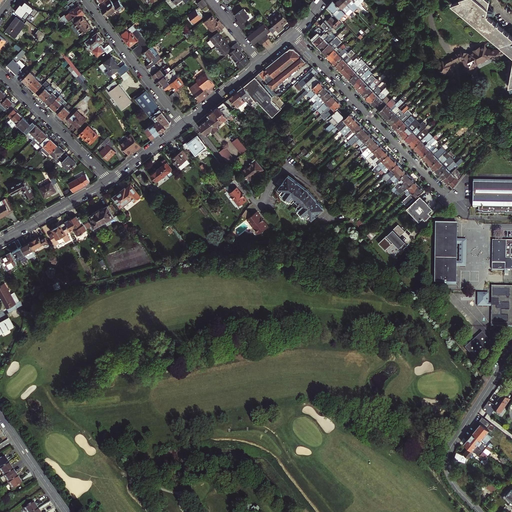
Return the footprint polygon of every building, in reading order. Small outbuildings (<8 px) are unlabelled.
[(61,17),(66,23),(71,19),(77,14),(83,10),(79,5),(77,7),(74,2),(76,1),(75,0),(69,0),(68,1),(64,4),(70,12),(67,15),(66,14),(61,17)] [(102,9),(107,16),(118,8),(120,11),(125,7),(119,0),(114,4),(111,0),(107,0),(103,3),(105,7),(102,9)] [(165,0),(172,8),(177,5),(176,5),(182,0),(183,0),(185,3),(188,0),(165,0)] [(346,12),(336,2),(334,0),(332,0),(328,6),(339,18),(346,12)] [(354,11),(343,0),(338,0),(336,2),(346,12),(349,16),(354,11)] [(343,0),(354,11),(359,6),(357,5),(355,2),(352,0),(343,0)] [(511,36),(509,34),(510,33),(508,33),(504,30),(504,28),(503,29),(499,25),(499,24),(498,24),(493,20),(494,19),(492,19),(488,16),(488,15),(487,15),(490,1),(488,0),(461,0),(452,3),(507,49),(500,52),(500,50),(486,49),(484,46),(481,48),(480,46),(473,49),(474,51),(470,53),(471,54),(469,55),(468,53),(466,53),(466,52),(463,51),(463,52),(461,51),(457,53),(458,54),(456,55),(458,58),(460,58),(460,59),(462,58),(463,59),(466,66),(465,69),(471,72),(476,64),(490,57),(500,58),(500,56),(510,51),(511,52),(511,72),(509,86),(511,84),(511,36)] [(39,11),(26,1),(23,5),(21,4),(15,11),(26,20),(31,13),(34,16),(39,11)] [(196,9),(188,15),(195,24),(202,17),(196,9)] [(83,10),(77,14),(80,19),(83,16),(86,14),(83,10)] [(239,20),(236,23),(243,30),(249,25),(246,22),(251,18),(244,10),(236,16),(239,20)] [(281,12),(269,21),(278,33),(284,28),(281,25),(288,20),(281,12)] [(80,19),(77,14),(71,19),(75,23),(74,24),(83,35),(92,28),(83,16),(80,19)] [(204,22),(212,32),(217,29),(222,24),(219,20),(217,22),(212,16),(204,22)] [(260,17),(251,23),(261,35),(265,32),(262,28),(266,25),(260,17)] [(342,23),(337,17),(335,20),(333,18),(332,19),(331,18),(328,20),(328,21),(336,29),(342,23)] [(25,24),(17,18),(11,24),(12,25),(11,26),(10,25),(5,31),(14,38),(19,30),(20,31),(25,24)] [(333,30),(326,23),(325,21),(321,24),(317,19),(316,21),(315,22),(318,26),(316,29),(318,32),(312,37),(312,39),(317,45),(324,38),(329,34),(333,30)] [(328,21),(326,23),(333,30),(334,31),(336,29),(328,21)] [(261,35),(251,23),(249,25),(243,30),(248,37),(249,38),(254,34),(257,38),(261,35)] [(129,28),(123,33),(126,37),(124,38),(131,47),(139,40),(141,44),(133,50),(139,57),(143,53),(150,47),(151,47),(136,26),(134,24),(129,28)] [(120,30),(123,33),(129,28),(126,25),(120,30)] [(37,40),(37,39),(39,41),(42,38),(45,35),(39,30),(34,36),(36,38),(36,39),(37,40)] [(218,32),(210,38),(216,46),(224,40),(218,32)] [(103,41),(97,33),(86,42),(92,50),(93,49),(98,56),(102,52),(103,53),(106,50),(101,44),(99,46),(98,45),(99,44),(103,41)] [(317,45),(322,50),(334,39),(331,36),(326,40),(324,38),(317,45)] [(334,39),(322,50),(327,55),(334,49),(335,48),(339,44),(334,38),(334,39)] [(230,48),(224,40),(216,46),(223,54),(227,51),(229,53),(239,46),(237,43),(230,48)] [(150,61),(145,65),(148,69),(154,64),(157,62),(154,59),(159,55),(152,46),(151,47),(150,47),(143,53),(150,61)] [(239,46),(229,53),(237,63),(236,64),(240,68),(249,61),(245,57),(240,51),(242,50),(239,46)] [(327,55),(332,60),(336,57),(335,56),(338,53),(339,53),(343,49),(340,46),(336,50),(334,49),(327,55)] [(274,87),(302,64),(303,63),(306,60),(295,48),(291,48),(290,48),(267,67),(275,77),(268,83),(272,88),(274,87)] [(336,64),(343,58),(341,56),(345,52),(343,49),(339,53),(338,53),(335,56),(336,57),(332,60),(336,64)] [(336,64),(341,69),(348,62),(346,61),(349,57),(355,52),(352,49),(347,54),(343,58),(336,64)] [(17,55),(8,64),(17,73),(25,65),(19,60),(21,58),(17,55)] [(81,74),(66,55),(63,56),(64,57),(66,60),(71,66),(74,70),(79,76),(81,74)] [(119,68),(112,58),(104,64),(110,71),(106,74),(109,77),(118,70),(122,76),(127,71),(129,69),(125,64),(119,68)] [(348,62),(341,69),(344,73),(348,70),(349,71),(352,67),(360,59),(361,59),(360,58),(358,59),(357,58),(353,61),(350,65),(348,62)] [(348,70),(344,73),(345,74),(349,78),(360,69),(357,66),(360,63),(362,62),(360,59),(352,67),(349,71),(348,70)] [(450,66),(448,65),(449,63),(447,60),(446,60),(444,63),(443,62),(437,70),(444,74),(450,66)] [(360,69),(349,78),(354,83),(358,80),(356,79),(360,76),(369,68),(370,67),(366,63),(363,66),(360,69)] [(157,81),(172,70),(169,67),(168,68),(166,65),(159,70),(154,64),(148,69),(157,81)] [(260,73),(268,83),(275,77),(267,67),(260,73)] [(306,76),(300,82),(298,80),(280,97),(285,104),(300,90),(299,89),(307,82),(315,74),(317,72),(312,67),(306,73),(306,74),(305,75),(306,76)] [(373,73),(369,68),(360,76),(356,79),(358,80),(354,83),(358,88),(373,73)] [(164,89),(170,85),(168,82),(171,79),(169,77),(172,75),(172,74),(175,72),(173,69),(172,70),(157,81),(164,89)] [(23,79),(28,84),(36,77),(37,76),(31,71),(23,79)] [(122,76),(121,76),(125,80),(130,76),(127,71),(122,76)] [(196,80),(197,81),(204,89),(207,87),(209,85),(211,87),(215,84),(206,72),(196,80)] [(377,78),(373,73),(358,88),(362,91),(365,88),(366,89),(370,86),(369,85),(377,78)] [(81,74),(79,76),(85,84),(88,82),(81,74)] [(315,74),(307,82),(309,84),(305,88),(307,89),(295,100),(297,102),(310,90),(320,80),(315,74)] [(79,76),(76,78),(83,87),(86,85),(85,84),(79,76)] [(272,96),(255,76),(244,86),(255,98),(256,101),(258,99),(260,102),(273,116),(285,104),(280,97),(276,93),(272,96)] [(28,84),(36,91),(43,84),(36,77),(28,84)] [(180,77),(170,85),(164,89),(166,92),(172,88),(175,92),(185,84),(180,77)] [(362,91),(367,96),(374,90),(372,88),(374,85),(379,80),(377,78),(369,85),(370,86),(366,89),(365,88),(362,91)] [(324,84),(320,80),(310,90),(311,92),(308,95),(310,98),(313,95),(324,84)] [(106,87),(109,90),(116,84),(114,81),(106,87)] [(208,95),(204,89),(197,81),(189,88),(196,98),(195,99),(198,103),(208,95)] [(43,84),(36,91),(44,100),(53,92),(47,86),(46,88),(43,84)] [(328,88),(324,84),(313,95),(317,100),(319,98),(322,96),(325,93),(324,92),(328,88)] [(118,85),(109,92),(122,109),(131,102),(118,85)] [(244,86),(238,90),(251,105),(253,103),(252,101),(255,98),(244,86)] [(374,90),(367,96),(371,101),(381,92),(382,91),(377,86),(376,87),(374,90)] [(53,92),(44,100),(50,105),(58,97),(60,95),(61,94),(56,88),(53,92)] [(333,94),(328,88),(324,92),(325,93),(322,96),(319,98),(317,100),(313,104),(318,108),(333,94)] [(381,92),(371,101),(375,105),(378,102),(379,103),(383,99),(382,99),(386,95),(390,91),(388,89),(383,93),(381,92)] [(225,101),(230,106),(234,102),(244,114),(247,111),(246,109),(251,105),(238,90),(225,101)] [(155,113),(160,109),(148,94),(146,91),(136,99),(150,117),(153,115),(155,113)] [(338,99),(333,94),(318,108),(322,113),(330,105),(330,104),(333,101),(334,102),(338,99)] [(0,105),(2,103),(8,97),(6,95),(0,101),(0,105)] [(50,105),(58,113),(65,106),(68,103),(60,95),(58,97),(50,105)] [(375,105),(384,115),(388,112),(387,111),(390,108),(391,108),(396,103),(391,99),(390,100),(386,95),(382,99),(383,99),(379,103),(378,102),(375,105)] [(17,105),(8,97),(2,103),(0,105),(0,111),(2,113),(5,110),(9,114),(15,108),(17,105)] [(384,115),(388,119),(395,113),(393,111),(398,106),(403,101),(401,98),(396,103),(391,108),(390,108),(387,111),(388,112),(384,115)] [(342,103),(338,99),(334,102),(333,101),(330,104),(330,105),(322,113),(320,114),(322,117),(321,118),(324,120),(342,103)] [(225,101),(220,105),(228,116),(233,112),(234,112),(230,106),(225,101)] [(226,123),(231,119),(228,116),(220,105),(218,107),(215,109),(225,121),(226,123)] [(58,113),(63,119),(71,111),(65,106),(58,113)] [(24,117),(15,108),(9,114),(6,117),(9,120),(12,118),(17,123),(24,117)] [(345,115),(338,108),(328,117),(332,122),(325,128),(328,132),(333,128),(334,128),(336,126),(335,125),(345,115)] [(395,113),(388,119),(392,123),(396,120),(396,121),(400,118),(400,117),(404,113),(402,110),(400,108),(395,113)] [(170,125),(170,122),(160,109),(155,113),(167,127),(170,125)] [(225,121),(215,109),(208,114),(207,117),(208,118),(199,126),(206,135),(214,129),(215,131),(221,126),(219,125),(225,121)] [(82,115),(81,116),(76,111),(66,121),(70,124),(72,122),(74,124),(73,125),(77,129),(86,119),(82,115)] [(351,112),(336,126),(340,130),(342,128),(348,123),(355,117),(351,112)] [(167,127),(155,113),(153,115),(157,121),(155,122),(162,131),(167,127)] [(396,120),(392,123),(397,128),(404,122),(402,120),(407,116),(404,113),(400,117),(400,118),(396,121),(396,120)] [(31,124),(24,117),(17,123),(15,126),(17,129),(20,126),(24,130),(27,128),(31,124)] [(359,122),(355,117),(348,123),(349,125),(344,130),(339,134),(342,137),(346,133),(352,128),(352,127),(355,124),(356,125),(359,122)] [(404,122),(397,128),(401,133),(402,133),(405,130),(404,129),(408,126),(416,119),(415,117),(413,120),(411,118),(405,123),(404,122)] [(405,130),(402,133),(405,137),(412,131),(411,129),(419,121),(416,119),(408,126),(404,129),(405,130)] [(42,130),(33,121),(31,124),(27,128),(24,130),(22,133),(25,136),(27,134),(33,140),(42,130)] [(411,129),(412,131),(417,126),(420,123),(419,121),(411,129)] [(162,131),(155,122),(145,130),(152,139),(162,131)] [(363,126),(359,122),(356,125),(355,124),(352,127),(352,128),(346,133),(342,137),(344,140),(347,137),(354,130),(356,132),(363,126)] [(412,131),(405,137),(409,142),(413,138),(414,139),(417,136),(417,135),(425,127),(427,125),(425,123),(419,129),(417,126),(412,131)] [(99,136),(88,125),(80,134),(84,139),(86,138),(88,140),(91,143),(99,136)] [(363,126),(356,132),(352,136),(354,138),(346,145),(349,148),(353,144),(356,141),(358,139),(360,137),(361,137),(365,134),(364,133),(367,130),(363,126)] [(413,138),(409,142),(410,142),(414,146),(427,134),(429,132),(425,127),(417,135),(417,136),(414,139),(413,138)] [(42,130),(33,140),(31,142),(34,145),(37,143),(40,146),(42,148),(44,146),(51,139),(42,130)] [(354,130),(347,137),(349,139),(352,136),(356,132),(354,130)] [(358,144),(360,146),(372,135),(368,130),(367,130),(364,133),(365,134),(361,137),(360,137),(358,139),(356,141),(353,144),(355,146),(358,144)] [(245,136),(250,142),(254,139),(249,133),(245,136)] [(141,147),(131,134),(127,137),(128,139),(121,144),(129,155),(134,152),(133,150),(136,148),(137,149),(137,150),(141,147)] [(427,134),(414,146),(418,151),(419,152),(422,148),(421,148),(425,144),(434,137),(432,136),(430,136),(429,135),(427,134)] [(193,151),(194,151),(196,154),(199,152),(201,152),(204,150),(204,148),(207,146),(198,135),(188,143),(191,147),(190,148),(193,151)] [(372,135),(360,146),(364,150),(369,146),(369,145),(372,142),(373,143),(377,140),(372,135)] [(109,137),(102,144),(105,147),(100,152),(107,160),(116,152),(111,147),(114,144),(109,137)] [(232,142),(242,154),(248,149),(238,137),(232,142)] [(422,148),(419,152),(423,156),(433,146),(431,143),(436,139),(434,137),(425,144),(421,148),(422,148)] [(51,153),(59,146),(51,139),(44,146),(51,153)] [(381,144),(377,140),(373,143),(372,142),(369,145),(369,146),(364,150),(361,154),(365,158),(366,157),(381,144)] [(186,141),(181,145),(186,151),(190,148),(191,147),(188,143),(186,141)] [(381,151),(384,148),(383,146),(381,144),(366,157),(370,162),(371,162),(378,155),(382,152),(381,151)] [(434,145),(433,146),(423,156),(426,160),(430,156),(431,157),(434,154),(434,153),(439,149),(434,145)] [(51,153),(44,146),(42,148),(41,149),(49,156),(51,153)] [(64,151),(59,146),(51,153),(56,158),(54,161),(57,163),(60,160),(63,157),(60,155),(64,151)] [(234,160),(232,157),(230,154),(225,147),(219,152),(229,164),(234,160)] [(389,153),(384,148),(381,151),(382,152),(378,155),(371,162),(373,164),(376,161),(380,157),(382,159),(389,153)] [(430,156),(426,160),(427,160),(431,165),(438,158),(442,155),(440,153),(441,152),(439,149),(434,153),(434,154),(431,157),(430,156)] [(183,150),(172,158),(178,166),(179,166),(181,169),(190,162),(187,159),(189,158),(183,150)] [(451,150),(445,156),(440,160),(438,158),(431,165),(436,169),(436,170),(439,166),(442,162),(443,162),(450,156),(453,153),(451,150)] [(389,153),(382,159),(378,163),(380,165),(377,168),(379,171),(382,168),(386,164),(386,163),(389,160),(390,161),(394,158),(389,153)] [(63,157),(60,160),(70,170),(77,163),(67,154),(63,157)] [(455,164),(453,162),(451,164),(447,167),(440,174),(444,178),(447,175),(448,175),(452,172),(451,172),(458,166),(460,164),(468,156),(465,154),(461,158),(455,164)] [(439,166),(436,170),(438,172),(440,174),(447,167),(451,164),(453,162),(454,160),(450,156),(443,162),(442,162),(439,166)] [(265,170),(255,158),(250,162),(251,164),(248,167),(247,166),(242,170),(250,180),(260,172),(261,173),(265,170)] [(398,162),(394,158),(390,161),(389,160),(386,163),(386,164),(382,168),(379,171),(381,173),(385,169),(388,171),(398,162)] [(153,179),(156,182),(172,169),(165,159),(161,162),(163,165),(154,172),(153,171),(150,173),(151,174),(150,174),(154,178),(153,179)] [(398,162),(388,171),(390,174),(386,177),(388,180),(395,173),(396,173),(399,170),(398,169),(402,166),(398,162)] [(393,179),(395,182),(396,181),(399,178),(406,171),(402,166),(398,169),(399,170),(396,173),(395,173),(388,180),(390,182),(393,179)] [(444,178),(451,186),(457,180),(455,178),(463,171),(458,166),(451,172),(452,172),(448,175),(447,175),(444,178)] [(406,171),(399,178),(396,181),(398,183),(401,185),(404,182),(403,182),(407,178),(408,179),(411,176),(406,171)] [(141,173),(137,176),(147,189),(151,186),(141,173)] [(69,183),(74,192),(87,184),(87,183),(90,182),(86,174),(69,183)] [(28,198),(29,198),(30,201),(35,199),(33,195),(34,195),(23,175),(17,178),(20,182),(9,188),(12,195),(20,190),(24,191),(28,198)] [(309,190),(289,175),(279,188),(283,190),(281,192),(293,202),(295,200),(297,202),(300,204),(298,206),(308,217),(310,216),(312,219),(325,209),(309,190)] [(404,182),(408,187),(415,180),(413,178),(411,176),(408,179),(407,178),(403,182),(404,182)] [(415,180),(408,187),(410,189),(407,192),(406,193),(408,195),(410,194),(412,191),(413,192),(417,188),(416,187),(419,184),(415,180)] [(52,182),(40,188),(45,198),(57,191),(52,182)] [(404,182),(401,185),(399,187),(403,191),(405,190),(408,187),(404,182)] [(511,182),(471,182),(471,207),(477,207),(477,214),(481,214),(489,214),(504,214),(511,215),(511,214),(511,213),(511,182)] [(392,190),(394,192),(398,188),(399,187),(401,185),(398,183),(392,188),(392,190)] [(424,189),(419,184),(416,187),(417,188),(413,192),(412,191),(410,194),(408,195),(403,200),(407,205),(424,189)] [(133,197),(131,196),(135,192),(131,187),(127,190),(126,188),(114,197),(120,204),(117,207),(120,210),(123,208),(121,206),(133,197)] [(243,193),(242,194),(237,187),(229,193),(239,206),(247,200),(245,197),(245,196),(243,193)] [(432,208),(420,196),(408,208),(414,215),(412,217),(418,225),(430,214),(428,212),(432,208)] [(0,200),(0,202),(0,201),(0,218),(14,211),(7,198),(2,200),(0,200)] [(93,225),(95,228),(114,217),(108,206),(103,208),(103,207),(92,213),(93,214),(92,214),(90,215),(92,219),(84,224),(87,229),(93,225)] [(269,226),(257,211),(248,219),(259,233),(269,226)] [(78,235),(87,230),(87,229),(84,224),(81,218),(78,219),(77,216),(66,222),(71,231),(71,232),(73,231),(75,234),(76,233),(78,235)] [(66,222),(61,225),(60,224),(57,226),(57,227),(53,229),(54,231),(50,234),(55,245),(65,240),(66,241),(71,239),(67,233),(71,231),(66,222)] [(379,242),(385,249),(393,241),(399,247),(404,242),(399,237),(398,235),(399,234),(400,235),(405,230),(398,223),(379,242)] [(457,225),(435,225),(435,285),(456,285),(456,267),(457,240),(457,225)] [(376,234),(372,230),(367,234),(371,239),(376,234)] [(503,241),(492,241),(492,270),(508,270),(511,270),(511,241),(506,241),(506,235),(504,235),(503,241)] [(39,236),(29,242),(34,249),(44,244),(44,245),(47,246),(48,245),(50,244),(46,237),(41,239),(39,236)] [(466,241),(457,240),(456,267),(466,267),(466,241)] [(36,254),(34,249),(29,242),(22,246),(26,254),(29,259),(36,254)] [(22,246),(13,251),(17,259),(21,257),(24,261),(29,259),(26,254),(22,246)] [(17,264),(15,260),(11,252),(2,257),(8,269),(17,264)] [(7,277),(0,280),(0,293),(8,308),(10,311),(22,304),(21,301),(20,301),(15,292),(11,294),(5,283),(9,280),(8,277),(7,277)] [(511,286),(491,286),(491,304),(491,307),(491,327),(511,327),(511,286)] [(478,306),(491,307),(491,304),(488,304),(488,294),(478,294),(478,306)] [(0,333),(14,326),(9,317),(5,320),(5,321),(0,323),(0,333)] [(469,345),(464,348),(475,361),(493,345),(490,341),(489,342),(482,333),(469,345)] [(484,362),(488,365),(501,346),(497,343),(484,362)] [(499,396),(492,406),(500,412),(505,405),(508,402),(507,401),(510,397),(502,392),(499,395),(499,396)] [(481,422),(487,427),(491,423),(482,416),(478,421),(481,422)] [(481,439),(491,448),(493,444),(488,440),(492,436),(487,432),(489,429),(487,427),(481,422),(472,432),(481,439)] [(468,438),(488,454),(492,449),(491,448),(481,439),(472,432),(468,438)] [(471,452),(473,450),(479,455),(480,454),(481,454),(485,458),(488,454),(468,438),(464,443),(468,447),(463,453),(468,458),(472,452),(471,452)] [(0,470),(8,465),(4,458),(0,460),(0,470)] [(8,465),(0,470),(0,472),(4,478),(13,472),(8,465)] [(4,478),(8,484),(17,478),(13,472),(4,478)] [(17,478),(8,484),(12,491),(22,485),(17,478)] [(494,484),(489,490),(492,493),(498,487),(494,484)]
